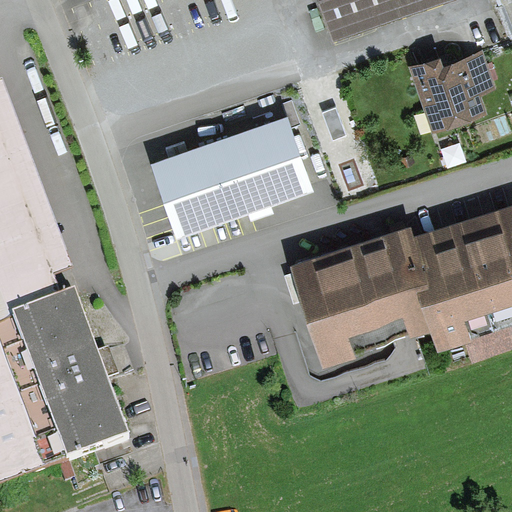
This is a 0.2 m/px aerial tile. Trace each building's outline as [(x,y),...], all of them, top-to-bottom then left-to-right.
[(329,0),(339,25),(407,0),(329,0)] [(409,62),(431,130),(489,111),(482,91),(497,87),(483,47),(444,60),(441,51),(409,62)] [(0,91),(0,479),(131,429),(0,91)] [(340,102),(314,108),(321,136),(348,129),(340,102)] [(288,110),(152,157),(178,233),(314,186),(288,110)] [(511,199),(415,232),(430,275),(419,279),(433,322),(440,343),(511,318),(511,199)] [(412,221),(291,260),(323,358),(433,322),(419,279),(430,275),(415,232),(412,221)]
